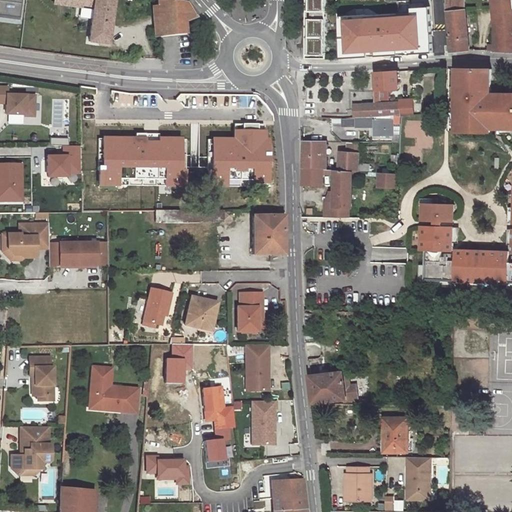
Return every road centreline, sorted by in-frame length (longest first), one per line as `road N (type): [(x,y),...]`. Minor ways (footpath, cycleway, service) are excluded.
road 1 (secondary): [(318,511),(297,347),(287,112),(269,77)]
road 2 (unclassified): [(511,62),(277,61)]
road 3 (unknown): [(293,239),(383,237),(405,225),(412,193),(432,180),(474,202)]
road 4 (tertiary): [(165,79),(0,60)]
